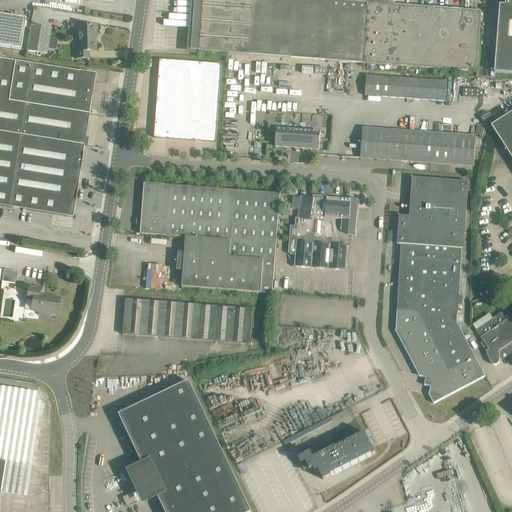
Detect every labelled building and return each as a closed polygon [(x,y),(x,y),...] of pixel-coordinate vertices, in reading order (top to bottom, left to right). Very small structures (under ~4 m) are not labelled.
[(202,0),(199,51),(477,72),(481,12),(395,5),(395,0),(202,0)] [(500,5),(495,72),(511,73),(511,0),(506,0),(506,2),(506,5),(500,5)] [(0,46),(20,50),(26,19),(0,15),(0,46)] [(31,25),(27,51),(47,54),(51,28),(31,25)] [(75,58),(78,58),(88,58),(88,51),(96,51),(95,25),(77,26),(77,51),(75,51),(75,58)] [(96,74),(0,59),(0,206),(73,218),(96,74)] [(221,65),(160,60),(154,138),(216,143),(221,65)] [(446,101),(447,81),(366,76),(365,96),(446,101)] [(511,112),(491,126),(511,157),(511,112)] [(490,113),(481,118),(484,123),(493,118),(490,113)] [(474,166),(474,156),(476,136),(362,128),(360,158),(474,166)] [(319,150),(320,140),(320,132),(277,129),(275,147),(319,150)] [(469,182),(412,178),(409,216),(399,216),(397,244),(401,245),(400,252),(461,256),(461,249),(463,249),(469,182)] [(272,294),(279,203),(280,193),(279,193),(279,194),(144,183),(141,220),(137,219),(136,222),(139,225),(141,225),(140,234),(186,237),(182,287),(272,294)] [(291,227),(289,253),(292,255),(295,255),(295,267),(346,271),(348,246),(337,245),(337,241),(337,238),(337,236),(336,232),(335,230),(334,229),(333,226),(333,223),(333,220),(333,219),(341,219),(341,230),(348,235),(355,236),(357,213),(359,213),(359,201),(357,199),(350,198),(350,200),(328,198),(328,197),(313,196),(313,198),(301,197),(298,219),(296,219),(295,228),(291,227)] [(461,256),(400,252),(397,312),(458,315),(461,256)] [(2,282),(16,284),(18,272),(4,270),(2,282)] [(38,316),(39,314),(56,317),(56,319),(57,319),(60,299),(39,295),(40,286),(40,287),(29,285),(26,298),(33,299),(31,310),(39,311),(38,316)] [(253,309),(126,299),(123,335),(250,345),(253,309)] [(511,315),(507,309),(476,330),(489,349),(486,351),(491,363),(492,364),(493,365),(495,365),(496,365),(497,365),(498,364),(499,363),(499,362),(499,352),(504,348),(511,360),(511,315)] [(457,322),(458,315),(397,312),(396,332),(420,377),(420,376),(426,378),(424,385),(425,385),(431,387),(429,394),(434,404),(486,376),(457,322)] [(251,511),(189,381),(119,415),(144,467),(135,471),(147,498),(157,493),(165,511),(251,511)] [(0,490),(4,462),(25,465),(37,393),(0,386),(0,490)] [(318,469),(324,480),(376,453),(365,432),(306,462),(310,470),(314,468),(315,471),(318,469)]
